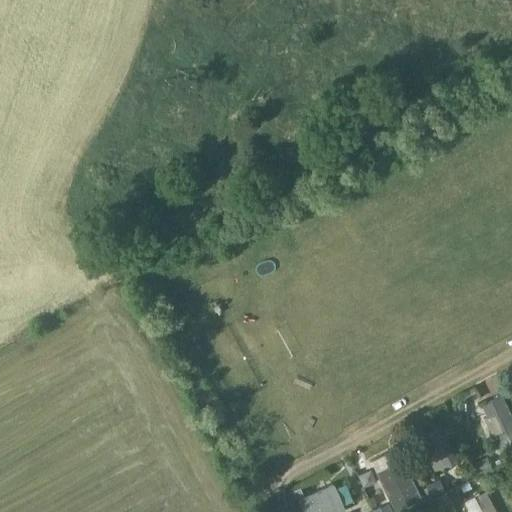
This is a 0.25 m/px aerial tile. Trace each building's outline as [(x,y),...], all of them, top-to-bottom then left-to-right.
[(456,394),(464,405),(475,397),(467,386),(456,394)] [(503,448),(511,443),(511,416),(502,395),(483,404),(503,448)] [(441,427),(429,433),(446,467),(458,461),(441,427)] [(402,460),(377,472),(395,511),(421,498),(402,460)] [(333,484),(298,499),(304,511),(341,511),(345,511),(342,504),(352,500),(345,484),(335,488),(333,484)] [(481,511),(480,509),(486,507),(479,494),(464,501),(469,511),(481,511)]
